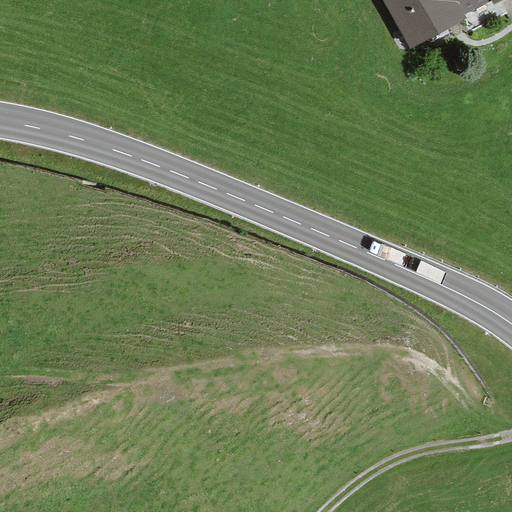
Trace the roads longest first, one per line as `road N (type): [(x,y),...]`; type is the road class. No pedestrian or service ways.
road 1 (secondary): [(0,123),(127,154),(424,277),(511,325)]
road 2 (track): [(326,511),(399,457),(509,439)]
